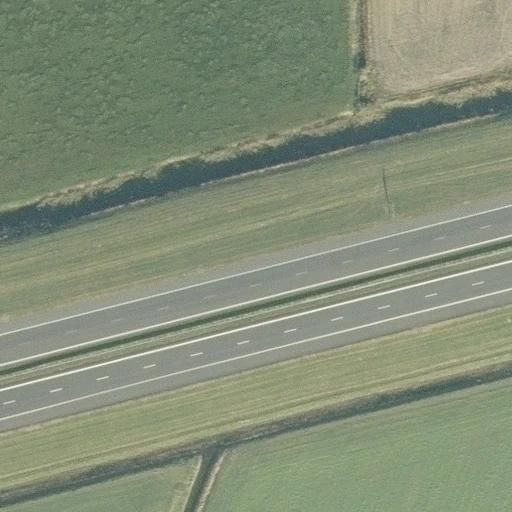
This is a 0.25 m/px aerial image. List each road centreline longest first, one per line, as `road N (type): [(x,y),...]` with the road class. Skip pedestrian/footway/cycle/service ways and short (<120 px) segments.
road 1 (motorway): [(0,406),(511,276)]
road 2 (motorway): [(511,220),(0,350)]
